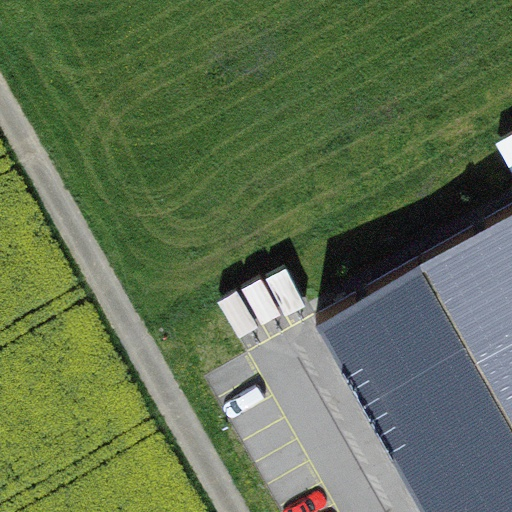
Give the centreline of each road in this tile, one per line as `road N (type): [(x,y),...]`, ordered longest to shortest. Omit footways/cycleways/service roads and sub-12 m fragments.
road 1 (unknown): [(511,180),(446,211),(321,297),(321,327),(350,392),(420,511)]
road 2 (track): [(135,343),(0,104)]
